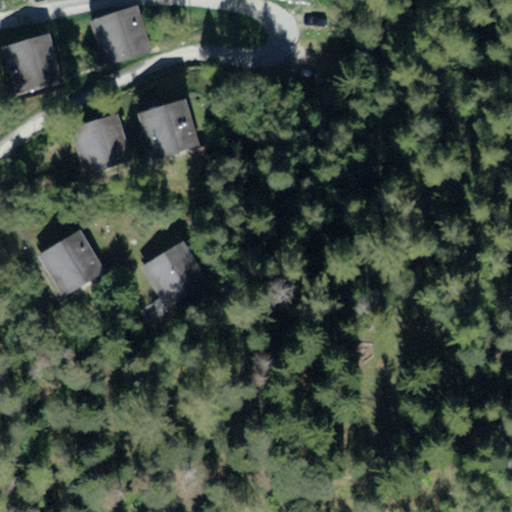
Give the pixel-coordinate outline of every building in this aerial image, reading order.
[(139,1),(92,16),(109,67),(156,51),(139,1)] [(52,29),(1,44),(15,92),(66,77),(52,29)] [(183,96),(140,111),(158,163),(202,147),(183,96)] [(128,155),(110,106),(67,122),(85,170),(128,155)] [(72,217),(34,237),(58,282),(96,262),(72,217)] [(175,236),(138,259),(165,302),(202,279),(175,236)]
